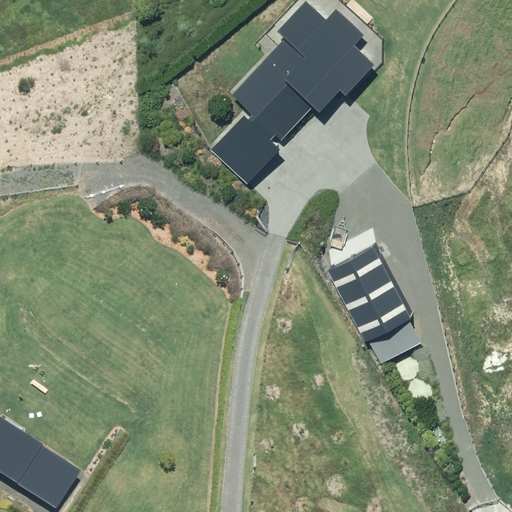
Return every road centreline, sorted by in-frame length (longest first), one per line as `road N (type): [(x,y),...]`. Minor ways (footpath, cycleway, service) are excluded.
road 1 (unknown): [(0,220),(99,147),(139,140),(197,159),(232,210),(237,241),(225,425)]
road 2 (unknown): [(115,511),(0,411)]
